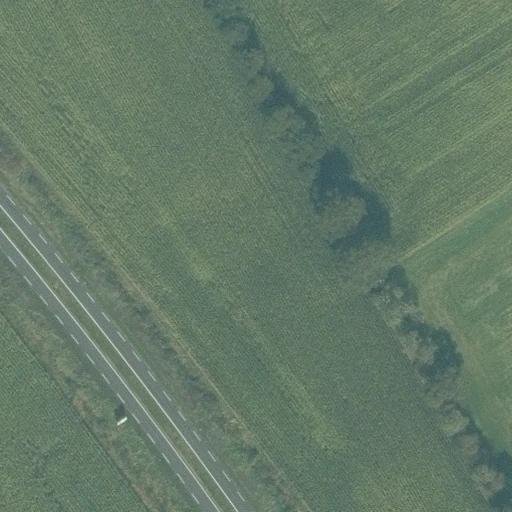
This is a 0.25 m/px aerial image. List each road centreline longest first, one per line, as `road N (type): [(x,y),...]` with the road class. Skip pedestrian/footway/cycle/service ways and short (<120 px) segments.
road 1 (primary): [(242,511),(0,200)]
road 2 (primary): [(0,242),(209,511)]
